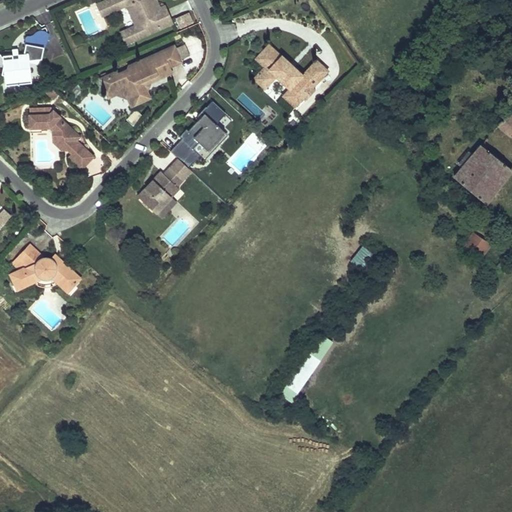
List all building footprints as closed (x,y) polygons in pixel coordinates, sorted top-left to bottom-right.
[(156,0),(109,0),(108,1),(113,13),(127,6),(137,27),(122,33),(127,45),(172,24),(165,7),(160,9),(156,0)] [(108,1),(98,5),(104,17),(113,13),(108,1)] [(46,36),(38,36),(34,39),(29,40),(27,46),(45,50),(48,38),(46,36)] [(265,67),(254,78),(265,89),(276,77),(290,90),(284,96),(295,107),(303,99),(313,88),(328,72),(317,61),(304,75),(295,67),(292,70),(288,66),(291,63),(283,55),(282,56),(270,44),(256,59),(265,67)] [(14,61),(14,57),(4,58),(0,56),(0,69),(5,70),(7,88),(33,85),(31,65),(41,67),(45,50),(27,46),(25,56),(19,57),(19,60),(14,61)] [(108,76),(101,79),(107,93),(117,89),(132,96),(136,106),(151,99),(147,92),(150,82),(171,73),(169,68),(182,62),(174,46),(138,63),(126,77),(108,76)] [(313,88),(303,99),(305,102),(316,90),(313,88)] [(117,89),(107,93),(110,99),(117,95),(128,101),(132,108),(136,106),(132,96),(117,89)] [(59,97),(53,92),(46,96),(54,103),(59,97)] [(182,140),(170,153),(178,161),(188,170),(206,151),(208,152),(225,134),(216,126),(225,116),(212,104),(202,113),(204,116),(188,133),(187,131),(180,138),(182,140)] [(61,120),(51,110),(50,112),(32,112),(32,131),(44,131),(52,131),(54,133),(63,140),(62,154),(69,154),(73,157),(70,161),(83,173),(94,160),(78,144),(82,140),(66,126),(61,128),(57,124),(60,120),(61,120)] [(126,120),(133,127),(143,117),(137,110),(126,120)] [(511,114),(510,113),(499,126),(511,137),(511,114)] [(232,122),(225,116),(216,126),(225,134),(208,152),(206,151),(200,157),(204,161),(230,134),(225,129),(232,122)] [(63,140),(54,133),(54,146),(62,154),(63,140)] [(462,169),(454,178),(485,204),(511,170),(486,149),(487,147),(483,144),(473,155),(462,169)] [(469,152),(457,165),(462,169),(473,155),(469,152)] [(188,170),(178,161),(170,169),(183,181),(191,173),(188,170)] [(161,173),(137,198),(155,215),(171,198),(179,190),(176,188),(183,181),(170,169),(164,176),(161,173)] [(171,198),(155,215),(160,220),(176,204),(171,198)] [(0,230),(11,219),(3,211),(0,214),(0,230)] [(474,233),(465,246),(481,257),(490,245),(474,233)] [(58,267),(52,262),(51,261),(50,260),(48,260),(46,260),(44,260),(31,247),(19,259),(29,270),(21,273),(11,278),(18,292),(33,285),(41,282),(44,283),(46,284),(48,284),(49,284),(51,283),(52,282),(53,281),(54,280),(56,277),(68,289),(73,291),(83,281),(72,270),(69,273),(61,264),(58,267)] [(72,270),(58,256),(52,262),(58,267),(61,264),(69,273),(72,270)] [(29,270),(19,259),(13,265),(21,273),(29,270)] [(502,259),(497,266),(502,270),(507,262),(504,260),(502,259)] [(326,339),(291,379),(299,386),(334,346),(326,339)]
